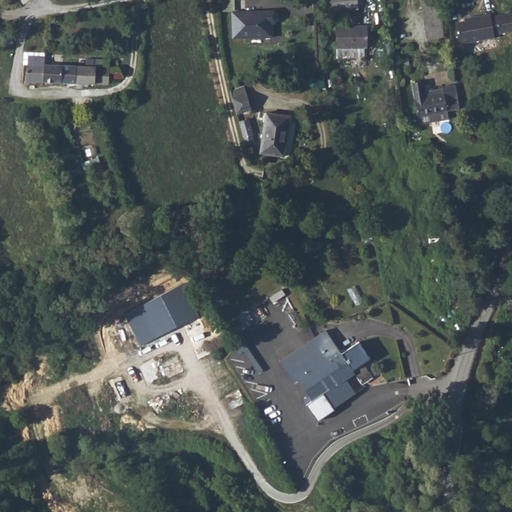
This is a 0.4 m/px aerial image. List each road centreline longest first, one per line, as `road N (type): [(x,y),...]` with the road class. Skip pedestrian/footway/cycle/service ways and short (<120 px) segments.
road 1 (unclassified): [(28,16),(18,90),(121,91),(144,0)]
road 2 (tertiary): [(444,511),(468,351),(511,252)]
road 3 (unclassified): [(207,0),(244,174)]
